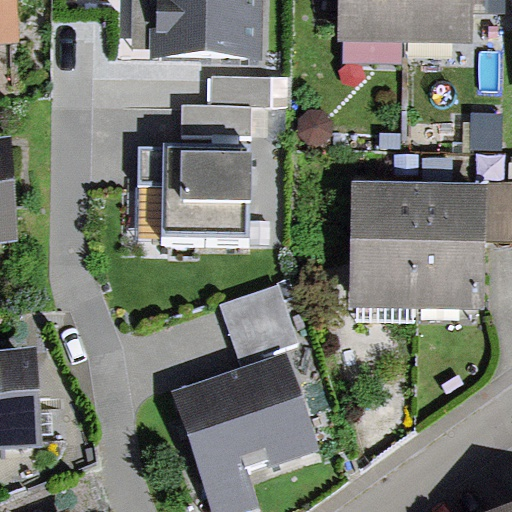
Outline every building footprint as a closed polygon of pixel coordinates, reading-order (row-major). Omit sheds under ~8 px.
[(20,0),(0,0),(0,42),(24,41),(20,0)] [(262,0),(128,0),(128,51),(149,51),(149,60),(263,60),(262,0)] [(343,0),(343,39),(475,41),(475,0),(343,0)] [(180,105),(181,135),(250,134),(249,108),(270,107),(269,78),(210,79),(211,104),(180,105)] [(0,239),(15,238),(10,141),(0,141),(0,239)] [(254,246),(256,153),(140,151),(138,243),(254,246)] [(487,185),(353,182),(351,308),(484,311),(485,282),(486,241),(486,232),(487,185)] [(511,185),(487,185),(486,241),(511,241),(511,185)] [(278,285),(223,304),(242,359),(297,340),(278,285)] [(0,444),(38,442),(32,348),(0,349),(0,444)] [(320,450),(287,354),(174,391),(214,511),(232,511),(263,502),(253,472),(320,450)]
